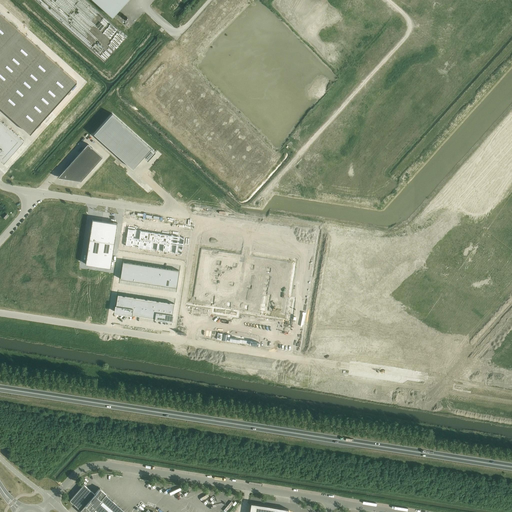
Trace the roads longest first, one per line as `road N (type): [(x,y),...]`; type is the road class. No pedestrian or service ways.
road 1 (trunk): [(511,467),(0,388)]
road 2 (unclassified): [(0,313),(347,366)]
road 3 (unclassified): [(331,501),(105,465),(88,465),(51,500)]
road 4 (track): [(384,0),(414,26),(299,152)]
road 5 (unclassified): [(511,391),(347,366)]
road 6 (unclassified): [(187,215),(42,193)]
